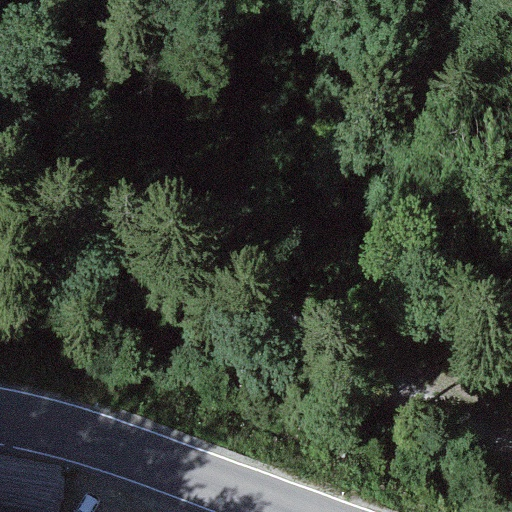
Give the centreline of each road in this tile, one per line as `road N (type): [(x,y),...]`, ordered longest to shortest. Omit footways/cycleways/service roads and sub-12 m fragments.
road 1 (unclassified): [(0,154),(353,335),(511,447)]
road 2 (tertiary): [(0,414),(297,511)]
